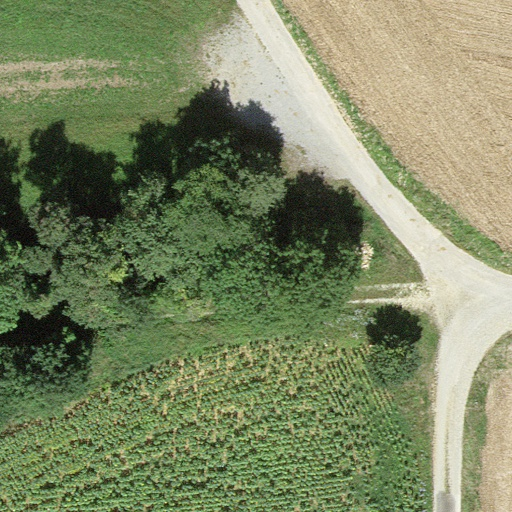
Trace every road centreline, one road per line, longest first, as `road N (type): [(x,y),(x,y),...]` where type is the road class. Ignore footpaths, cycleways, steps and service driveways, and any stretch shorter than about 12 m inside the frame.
road 1 (track): [(452,294),(230,303),(0,338)]
road 2 (track): [(452,294),(305,109),(241,0)]
road 3 (track): [(437,511),(438,403),(452,294)]
